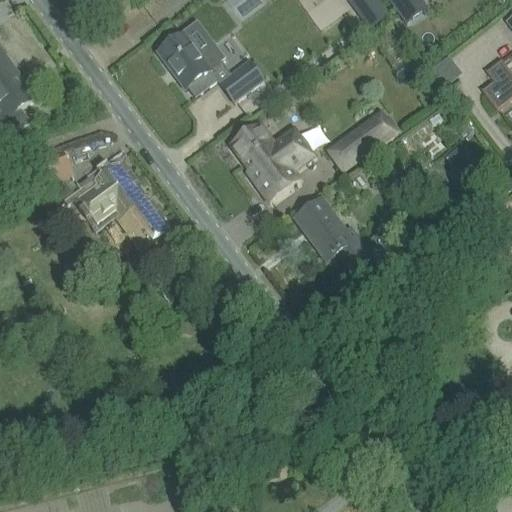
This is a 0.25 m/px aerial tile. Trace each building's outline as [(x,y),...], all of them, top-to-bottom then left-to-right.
[(374,0),(347,0),(371,33),(389,19),(374,0)] [(417,0),(388,0),(400,16),(419,2),(417,0)] [(173,44),(157,56),(185,93),(188,91),(195,101),(218,84),(220,87),(234,106),(250,94),(262,85),(264,84),(250,65),(248,66),(236,75),(231,79),(222,66),(227,62),(199,25),(181,38),(173,44)] [(35,102),(25,88),(20,81),(0,54),(0,53),(0,123),(11,139),(28,125),(20,113),(35,102)] [(495,84),(483,93),(499,114),(511,104),(495,84),(508,75),(500,64),(488,74),(495,84)] [(400,133),(390,120),(388,122),(381,113),(350,136),(351,138),(329,155),(343,174),(381,147),(400,133)] [(313,159),(299,141),(295,134),(275,149),(260,129),(232,149),(249,173),(247,175),(269,206),(300,184),(293,174),(313,159)] [(467,131),(460,139),(467,144),(473,136),(467,131)] [(48,187),(70,179),(59,151),(37,159),(48,187)] [(77,200),(80,205),(97,228),(114,215),(136,244),(133,246),(136,251),(139,249),(143,253),(152,247),(168,235),(118,167),(102,179),(94,184),(95,186),(77,200)] [(371,260),(359,244),(357,241),(353,245),(322,203),(298,221),(306,232),(309,230),(314,236),(308,241),(326,266),(337,258),(350,275),(371,260)] [(63,269),(60,283),(74,286),(77,272),(63,269)]
